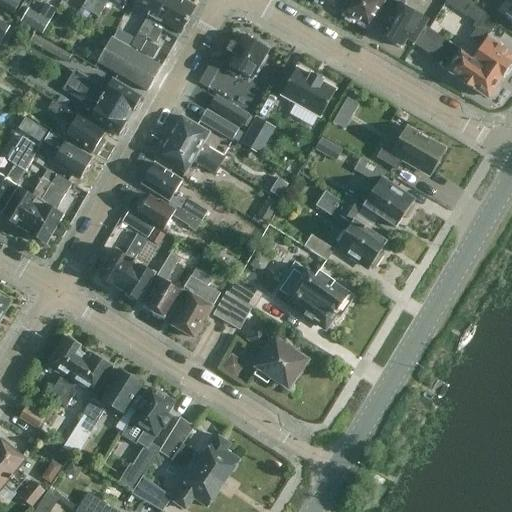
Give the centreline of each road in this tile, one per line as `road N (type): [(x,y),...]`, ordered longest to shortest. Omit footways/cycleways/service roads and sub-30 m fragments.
road 1 (residential): [(330,467),(511,165)]
road 2 (residential): [(54,295),(222,0)]
road 3 (residential): [(330,467),(54,295)]
road 4 (residential): [(511,161),(245,0)]
